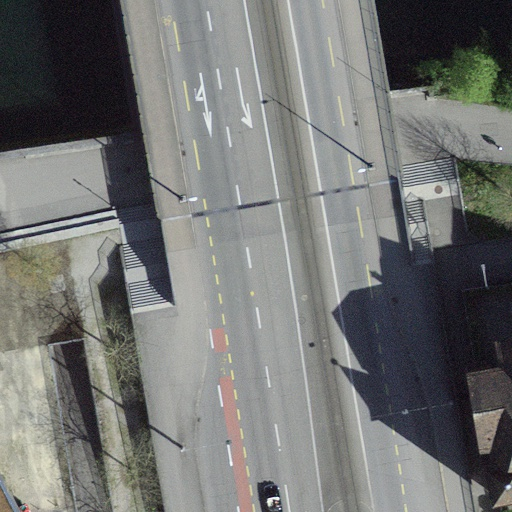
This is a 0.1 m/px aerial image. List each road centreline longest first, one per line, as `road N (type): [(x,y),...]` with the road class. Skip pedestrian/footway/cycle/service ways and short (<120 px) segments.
road 1 (primary): [(404,511),(383,383),(362,324),(309,0)]
road 2 (primary): [(203,0),(266,381),(266,511)]
